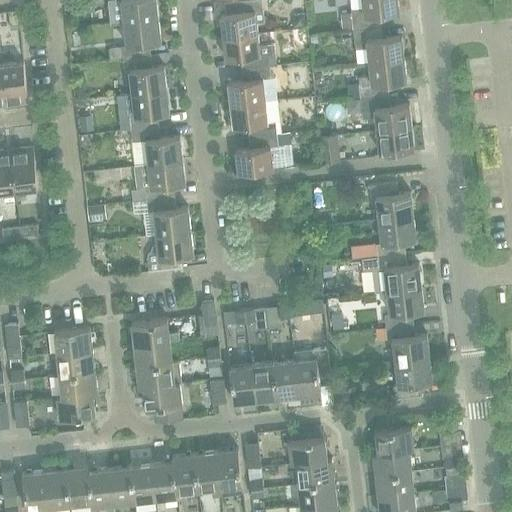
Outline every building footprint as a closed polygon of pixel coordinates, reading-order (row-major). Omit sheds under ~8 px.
[(106,0),(109,21),(124,20),(159,16),(156,0),(106,0)] [(223,34),(257,30),(256,21),(264,20),(263,9),(261,0),(227,0),(224,0),(225,12),(220,13),(223,34)] [(381,25),(382,25),(380,13),(399,11),(398,0),(363,0),(364,6),(352,8),(352,11),(354,28),(355,28),(381,25)] [(11,28),(20,27),(18,10),(9,11),(11,28)] [(352,11),(341,12),(343,29),(354,28),(352,11)] [(297,12),(293,18),(294,26),(306,24),(305,12),(297,12)] [(109,57),(123,56),(151,53),(149,43),(161,41),(159,16),(124,20),(126,45),(108,47),(109,57)] [(381,25),(355,28),(358,48),(359,61),(372,60),(404,56),(402,34),(383,37),(381,25)] [(259,43),(257,30),(223,34),(225,57),(240,55),(241,67),(269,64),(275,63),(273,42),(259,43)] [(132,91),(167,87),(164,64),(152,66),(151,53),(123,56),(125,69),(130,69),(132,91)] [(361,75),(358,76),(359,82),(360,95),(363,95),(389,92),(388,81),(407,79),(404,56),(372,60),(373,74),(361,75)] [(24,60),(2,63),(7,104),(29,102),(24,60)] [(228,81),(230,102),(265,98),(263,77),(271,76),(269,64),(241,67),(242,79),(228,81)] [(359,82),(349,83),(351,96),(360,95),(359,82)] [(169,113),(167,87),(132,91),(135,116),(130,116),(132,127),(159,124),(158,114),(169,113)] [(87,88),(70,89),(70,99),(88,99),(87,88)] [(329,120),(349,119),(347,88),(332,89),(333,102),(327,102),(329,120)] [(363,95),(360,95),(363,117),(376,116),(377,128),(412,124),(410,103),(390,105),(389,92),(363,95)] [(247,123),(249,135),(277,131),(275,120),(268,121),(265,98),(230,102),(233,125),(247,123)] [(91,114),(79,115),(81,131),(93,129),(91,114)] [(160,137),(159,124),(132,127),(136,163),(183,158),(180,135),(160,137)] [(415,147),(412,124),(377,128),(380,151),(415,147)] [(282,131),(277,131),(278,144),(291,142),(293,142),(292,130),(282,131)] [(278,144),(277,131),(249,135),(250,147),(236,148),(238,171),(273,167),(270,145),(278,144)] [(320,135),(324,161),(337,160),(334,133),(320,135)] [(34,146),(11,148),(16,189),(39,186),(34,146)] [(0,190),(16,189),(11,148),(0,149),(0,190)] [(138,186),(133,187),(134,199),(147,197),(175,194),(174,184),(186,182),(183,158),(136,163),(138,186)] [(379,219),(414,215),(411,191),(399,192),(398,181),(370,184),(371,196),(376,196),(379,219)] [(155,232),(191,228),(188,205),(176,207),(175,194),(147,197),(149,211),(153,210),(155,232)] [(0,198),(0,211),(8,211),(6,197),(0,198)] [(104,203),(86,205),(88,218),(105,216),(104,203)] [(353,258),(378,255),(406,252),(404,240),(417,239),(414,215),(379,219),(381,242),(352,246),(353,258)] [(38,224),(20,226),(22,235),(39,233),(38,224)] [(20,226),(2,228),(3,237),(22,235),(20,226)] [(149,270),(155,270),(183,267),(182,255),(194,254),(191,228),(155,232),(157,246),(154,247),(148,256),(149,270)] [(378,255),(367,256),(368,268),(370,280),(386,278),(387,289),(422,285),(419,262),(407,263),(406,252),(378,255)] [(332,262),(322,263),(324,276),(333,275),(332,262)] [(386,325),(414,322),(413,311),(425,310),(422,285),(387,289),(390,313),(385,314),(386,325)] [(201,301),(203,314),(199,314),(202,335),(218,333),(214,299),(201,301)] [(305,302),(295,303),(296,314),(303,313),(306,309),(305,302)] [(288,304),(266,306),(269,327),(283,325),(282,317),(290,316),(288,304)] [(266,306),(245,308),(246,321),(255,320),(256,329),(269,327),(266,306)] [(245,308),(237,309),(238,322),(246,321),(245,308)] [(346,314),(331,315),(331,328),(347,327),(346,314)] [(169,330),(168,317),(132,321),(135,343),(170,339),(179,338),(177,329),(169,330)] [(19,321),(6,323),(9,348),(10,358),(22,356),(21,346),(20,334),(19,321)] [(392,337),(395,360),(430,356),(427,333),(416,334),(414,322),(386,325),(388,338),(392,337)] [(386,325),(376,326),(378,339),(388,338),(386,325)] [(58,352),(94,348),(91,326),(55,330),(58,352)] [(137,365),(173,361),(170,339),(135,343),(137,365)] [(319,384),(332,383),(327,344),(311,346),(310,345),(293,346),(294,359),(298,394),(320,392),(319,384)] [(220,347),(207,348),(208,357),(221,355),(220,347)] [(60,374),(96,370),(94,348),(58,352),(60,374)] [(221,355),(208,357),(209,365),(222,364),(221,355)] [(432,381),(430,356),(395,360),(398,384),(393,385),(394,397),(422,394),(420,382),(432,381)] [(277,397),(298,394),(294,359),(273,362),(277,397)] [(140,387),(145,386),(175,382),(175,381),(180,381),(178,360),(173,361),(137,365),(140,387)] [(255,399),(277,397),(273,362),(251,364),(255,399)] [(234,401),(255,399),(251,364),(230,366),(234,401)] [(24,369),(11,370),(13,379),(25,378),(24,369)] [(60,374),(63,394),(63,395),(94,392),(98,392),(96,370),(60,374)] [(214,403),(227,402),(224,377),(211,378),(214,403)] [(25,378),(13,379),(14,387),(26,386),(25,378)] [(184,417),(182,403),(183,403),(180,381),(175,381),(175,382),(145,386),(147,408),(155,407),(156,420),(184,417)] [(96,414),(94,392),(63,395),(63,394),(58,395),(60,418),(96,414)] [(18,425),(30,424),(28,399),(15,401),(18,425)] [(0,427),(10,426),(7,401),(0,401),(0,427)] [(442,431),(455,430),(454,421),(441,423),(442,431)] [(376,428),(379,450),(379,451),(409,447),(410,448),(414,447),(412,424),(376,428)] [(297,460),(319,457),(327,456),(325,434),(319,435),(290,438),(292,461),(297,460)] [(249,466),(262,465),(259,440),(246,441),(249,466)] [(221,493),(243,490),(238,447),(216,450),(221,493)] [(374,451),(377,473),(412,469),(410,448),(409,447),(379,451),(379,450),(374,451)] [(212,494),(221,493),(216,450),(195,452),(199,488),(211,487),(212,494)] [(177,490),(178,490),(199,488),(195,452),(173,455),(173,460),(174,460),(177,490)] [(297,460),(299,482),(335,478),(332,455),(327,456),(319,457),(297,460)] [(458,456),(445,457),(446,465),(459,464),(458,456)] [(173,460),(153,462),(157,498),(159,509),(166,508),(165,497),(178,495),(178,490),(177,490),(174,460),(173,460)] [(136,500),(157,498),(153,462),(132,464),(136,500)] [(114,503),(136,500),(132,464),(110,467),(114,503)] [(447,474),(445,475),(446,486),(467,484),(466,472),(460,473),(459,464),(446,465),(447,474)] [(70,503),(91,501),(92,500),(89,469),(89,465),(67,467),(70,503)] [(49,505),(70,503),(67,467),(44,470),(49,505)] [(89,469),(92,500),(91,501),(92,505),(105,504),(106,511),(115,511),(114,503),(110,467),(89,469)] [(5,495),(17,494),(15,468),(2,469),(5,495)] [(377,473),(379,494),(414,490),(412,469),(377,473)] [(27,508),(49,505),(44,470),(23,472),(27,508)] [(263,478),(250,479),(251,488),(264,486),(263,478)] [(301,503),(319,501),(337,499),(335,478),(299,482),(301,503)] [(467,484),(446,486),(448,500),(450,500),(451,509),(464,507),(463,499),(469,498),(467,484)] [(264,486),(251,488),(252,496),(265,495),(264,486)] [(416,511),(414,490),(379,494),(380,511),(416,511)] [(283,496),(286,511),(298,511),(295,494),(283,496)] [(198,511),(211,511),(211,499),(197,500),(198,511)] [(302,511),(338,511),(337,499),(319,501),(301,503),(302,511)]
